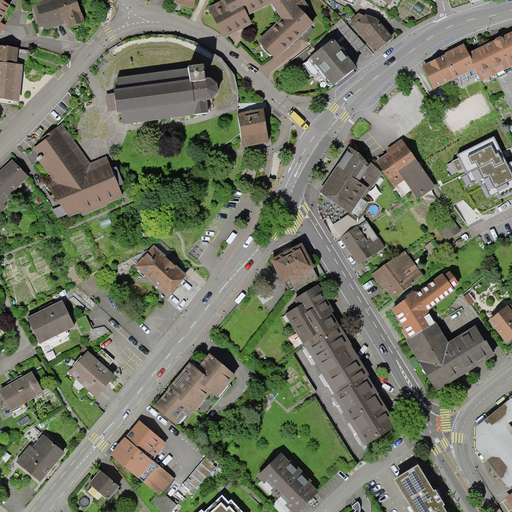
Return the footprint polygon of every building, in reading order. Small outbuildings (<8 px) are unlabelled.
[(35,7),(42,30),(66,23),(68,28),(83,24),(76,0),(60,0),(57,1),(35,7)] [(220,0),(207,6),(223,37),(251,23),(247,15),(271,3),(278,18),(257,40),(274,59),(315,24),(304,12),(309,7),(304,0),(220,0)] [(352,0),(353,0),(368,0),(408,26),(435,12),(433,0),(352,0)] [(367,14),(350,25),(375,53),(388,43),(367,14)] [(339,18),(324,31),(346,58),(362,45),(339,18)] [(511,31),(507,33),(464,53),(461,45),(421,64),(432,87),(473,67),(477,75),(511,58),(511,31)] [(326,36),(301,60),(325,90),(352,69),(326,36)] [(0,62),(13,64),(15,48),(0,45),(0,62)] [(0,101),(9,102),(11,89),(19,90),(21,65),(13,64),(0,62),(0,101)] [(117,111),(118,124),(206,114),(205,100),(214,97),(217,88),(211,80),(202,77),(200,67),(182,69),(113,77),(114,89),(107,90),(108,101),(109,112),(117,111)] [(511,71),(496,79),(511,111),(511,71)] [(268,141),(262,110),(237,114),(243,146),(268,141)] [(76,144),(62,123),(29,144),(60,205),(52,209),(59,222),(123,195),(104,157),(90,162),(76,144)] [(386,152),(374,160),(392,185),(403,178),(418,199),(435,187),(399,136),(382,148),(386,152)] [(376,172),(345,150),(314,192),(346,214),(331,224),(337,235),(363,219),(360,215),(367,206),(357,199),(376,172)] [(28,176),(8,156),(0,163),(0,211),(4,208),(0,204),(28,176)] [(451,217),(435,226),(445,243),(461,233),(451,217)] [(364,221),(338,237),(356,265),(382,249),(364,221)] [(185,274),(150,244),(130,267),(165,297),(185,274)] [(301,244),(272,259),(289,292),(317,278),(312,267),(313,266),(301,244)] [(401,251),(369,275),(389,298),(420,278),(401,251)] [(389,310),(401,335),(430,320),(425,309),(459,286),(448,271),(389,310)] [(96,281),(74,291),(86,303),(102,290),(96,281)] [(334,310),(318,284),(294,299),(298,306),(285,314),(303,343),(339,322),(332,312),(334,310)] [(72,326),(60,301),(27,317),(39,342),(72,326)] [(511,316),(503,305),(484,322),(501,345),(511,335),(511,316)] [(352,344),(339,322),(303,343),(334,395),(368,375),(369,374),(351,345),(352,344)] [(402,337),(434,387),(493,354),(474,325),(444,338),(431,322),(402,337)] [(113,378),(83,350),(64,370),(93,398),(113,378)] [(233,375),(204,352),(193,367),(186,361),(151,405),(181,428),(209,392),(215,398),(233,375)] [(379,394),(368,375),(334,395),(364,445),(397,426),(378,395),(379,394)] [(23,405),(41,396),(30,376),(12,385),(23,405)] [(0,407),(4,415),(22,405),(12,385),(0,391),(0,407)] [(511,388),(472,418),(470,439),(508,488),(511,486),(511,388)] [(136,418),(106,453),(154,493),(148,501),(161,511),(169,511),(175,506),(160,492),(171,478),(150,460),(165,443),(136,418)] [(40,485),(64,453),(40,435),(30,447),(27,445),(12,464),(40,485)] [(297,511),(319,491),(281,452),(257,476),(291,511),(297,511)] [(204,458),(182,483),(194,494),(216,469),(204,458)] [(418,465),(392,481),(408,506),(407,507),(409,511),(447,511),(443,506),(446,505),(436,489),(434,490),(418,465)] [(96,467),(84,482),(88,486),(84,491),(93,499),(98,493),(105,500),(118,485),(96,467)] [(83,495),(80,492),(75,499),(78,501),(83,495)] [(199,509),(195,511),(239,511),(227,499),(225,501),(220,495),(201,511),(199,509)]
